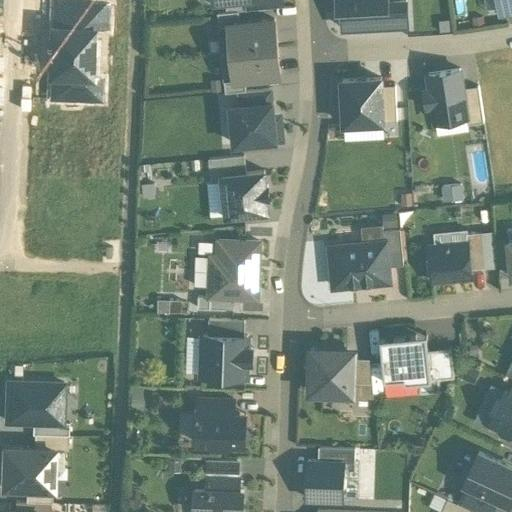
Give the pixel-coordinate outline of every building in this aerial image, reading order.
[(88,0),(54,0),(54,26),(94,28),(105,28),(106,4),(88,4),(88,0)] [(337,0),(338,7),(342,6),(343,26),(408,23),(406,0),(337,0)] [(511,0),(498,0),(501,13),(511,10),(511,0)] [(239,9),(218,11),(222,51),(232,50),(229,22),(240,21),(239,9)] [(240,21),(229,22),(232,50),(277,45),(275,17),(240,21)] [(54,26),(50,26),(49,57),(52,58),(52,66),(49,66),(48,75),(52,75),(51,97),(100,98),(100,77),(92,77),(94,28),(54,26)] [(277,45),(232,50),(234,77),(245,76),(280,73),(277,45)] [(232,50),(222,51),(226,91),(237,89),(246,88),(245,76),(234,77),(232,50)] [(461,68),(428,72),(430,89),(425,89),(427,104),(432,103),(434,120),(467,115),(463,87),(461,68)] [(381,77),(342,79),(345,122),(383,120),(381,85),(381,77)] [(381,85),(383,120),(397,119),(396,84),(381,85)] [(483,120),(479,85),(463,87),(467,115),(468,122),(483,120)] [(237,89),(239,103),(272,100),(273,101),(275,101),(273,86),(246,88),(237,89)] [(231,104),(235,142),(276,138),(283,137),(281,121),(275,122),(273,101),(272,100),(239,103),(231,104)] [(245,153),(209,157),(211,181),(223,179),(223,174),(246,171),(245,153)] [(246,171),(223,174),(223,179),(226,213),(268,209),(268,210),(269,210),(269,208),(268,208),(267,196),(269,195),(268,183),(266,183),(265,170),(265,169),(263,169),(264,169),(246,171)] [(444,185),(445,198),(464,197),(462,183),(444,185)] [(49,210),(84,211),(84,195),(50,193),(49,210)] [(34,209),(33,250),(86,252),(88,211),(84,211),(49,210),(34,209)] [(400,227),(382,229),(383,240),(386,240),(388,265),(404,263),(400,227)] [(434,231),(435,243),(467,240),(466,232),(468,232),(467,228),(434,231)] [(468,232),(466,232),(467,240),(468,240),(471,268),(485,266),(481,231),(468,232)] [(260,240),(218,238),(218,255),(218,265),(210,265),(210,284),(217,284),(217,295),(234,296),(258,296),(259,269),(254,269),(254,256),(259,256),(260,240)] [(383,240),(330,245),(334,285),(389,280),(388,265),(386,240),(383,240)] [(435,243),(429,244),(432,280),(471,276),(471,268),(468,240),(467,240),(435,243)] [(218,255),(196,254),(195,284),(210,284),(210,265),(218,265),(218,255)] [(217,295),(198,294),(198,306),(234,307),(234,296),(217,295)] [(245,318),(209,317),(208,333),(244,334),(245,318)] [(208,333),(203,333),(202,373),(246,374),(246,360),(251,360),(252,345),(247,345),(247,334),(244,334),(208,333)] [(416,333),(380,337),(384,378),(404,377),(404,381),(419,379),(431,378),(429,348),(418,349),(416,333)] [(337,350),(328,350),(328,347),(311,346),(309,390),(353,392),(354,380),(354,356),(355,348),(338,347),(337,350)] [(451,346),(429,348),(431,378),(439,377),(454,376),(451,346)] [(370,356),(354,356),(354,380),(358,380),(358,392),(374,393),(370,356)] [(431,378),(419,379),(420,391),(440,389),(439,377),(431,378)] [(32,422),(62,422),(62,421),(63,382),(7,381),(6,421),(32,422)] [(511,391),(509,390),(507,389),(502,400),(496,402),(493,408),(495,415),(492,422),(499,425),(502,432),(508,435),(511,433),(511,391)] [(234,398),(198,396),(198,410),(234,412),(234,398)] [(198,410),(196,410),(195,440),(212,441),(211,445),(227,446),(228,442),(245,442),(246,412),(234,412),(198,410)] [(32,433),(68,435),(68,421),(62,421),(62,422),(32,422),(32,433)] [(32,433),(31,445),(52,446),(67,447),(68,435),(32,433)] [(2,486),(26,487),(50,488),(52,446),(31,445),(4,444),(2,486)] [(355,446),(319,445),(319,459),(343,459),(343,460),(355,461),(355,446)] [(511,494),(511,465),(479,450),(465,481),(467,482),(498,497),(509,502),(511,494)] [(238,458),(208,457),(208,473),(237,474),(238,458)] [(319,459),(308,458),(307,497),(342,498),(342,488),(346,484),(346,474),(343,470),(343,460),(343,459),(319,459)] [(208,473),(207,473),(207,487),(195,487),(194,511),(211,511),(242,511),(243,489),(239,489),(240,474),(237,474),(208,473)] [(490,511),(498,497),(467,482),(458,502),(479,511),(490,511)] [(50,502),(50,488),(26,487),(25,501),(50,502)] [(479,511),(458,502),(448,497),(442,510),(446,511),(479,511)] [(15,500),(15,511),(19,511),(49,511),(50,502),(25,501),(15,500)]
